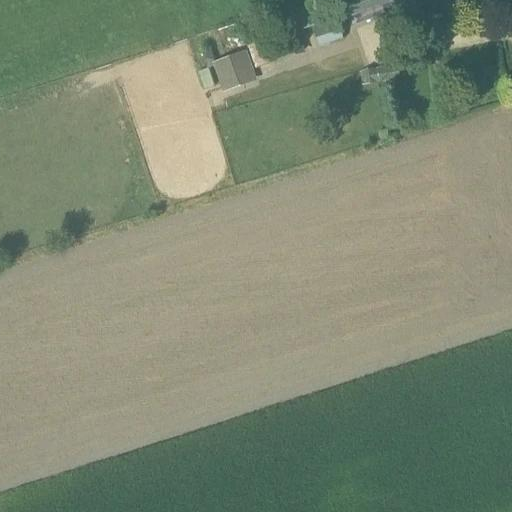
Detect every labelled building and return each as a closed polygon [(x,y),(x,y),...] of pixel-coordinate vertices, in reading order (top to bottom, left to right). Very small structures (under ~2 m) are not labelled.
[(344,0),(341,1),(351,29),(402,10),(414,10),(414,15),(425,15),(425,16),(458,16),(457,0),(344,0)] [(293,4),(266,12),(274,35),(276,35),(284,61),(305,54),(296,28),(300,27),(293,4)] [(342,39),(337,22),(324,27),(323,25),(314,27),(314,30),(312,31),(318,48),(342,39)] [(245,37),(255,68),(274,61),(263,32),(245,37)] [(214,66),(214,65),(207,47),(199,50),(206,69),(214,66)] [(246,54),(214,65),(214,66),(222,89),(254,77),(246,54)] [(397,82),(395,66),(388,67),(370,69),(372,85),(381,84),(397,82)] [(211,68),(201,72),(207,88),(217,84),(211,68)] [(388,127),(380,129),(382,138),(390,137),(388,127)]
